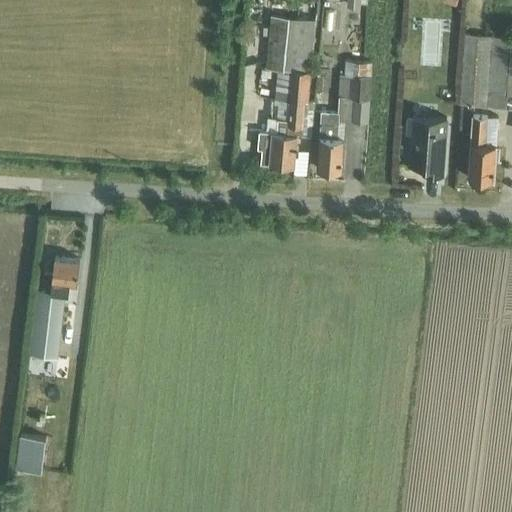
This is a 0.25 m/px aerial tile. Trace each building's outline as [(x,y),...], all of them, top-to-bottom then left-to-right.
[(343,27),(341,8),(323,11),(326,29),(343,27)] [(259,129),(258,147),(262,147),(260,162),(294,165),(296,148),(298,148),(299,146),(296,145),(297,133),(302,134),(302,121),(312,123),(314,100),(308,100),(315,18),(270,14),(266,66),(277,67),(273,104),(276,104),(276,103),(278,103),(277,115),(267,115),(266,130),(259,129)] [(511,36),(463,33),(459,103),(511,106),(511,36)] [(321,109),(318,167),(342,169),(345,120),(368,121),(372,61),(345,59),(344,72),(340,72),(338,110),(321,109)] [(413,114),(412,132),(409,164),(413,165),(412,168),(419,168),(419,165),(425,165),(424,173),(442,175),(447,117),(413,114)] [(473,114),(468,177),(494,178),(495,160),(500,160),(500,145),(496,145),(498,116),(473,114)] [(39,287),(31,352),(58,355),(65,291),(75,292),(76,281),(78,281),(80,257),(56,254),(53,270),(45,269),(43,287),(39,287)] [(21,432),(17,464),(42,467),(46,435),(21,432)]
